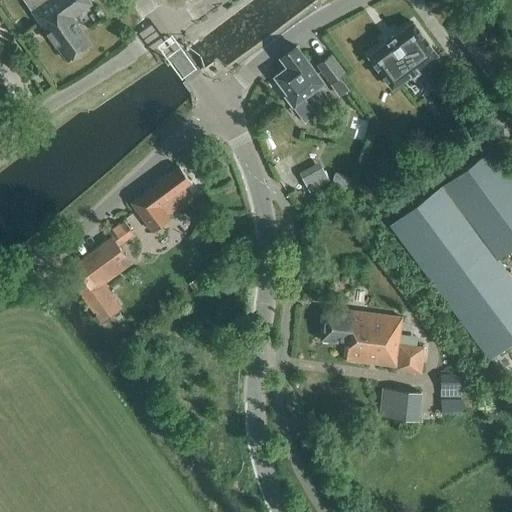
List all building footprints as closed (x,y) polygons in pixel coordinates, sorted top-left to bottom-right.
[(23,0),(67,61),(91,44),(71,17),(90,4),(87,0),(23,0)] [(367,56),(378,71),(391,89),(436,56),(413,23),(367,56)] [(303,122),(314,114),(303,98),(322,83),(296,47),(280,59),(286,68),(274,77),(286,95),(284,96),(303,122)] [(338,96),(347,90),(338,78),(344,73),(331,56),(316,66),(338,96)] [(489,357),(511,339),(511,280),(496,259),(511,247),(511,180),(491,151),(389,225),(489,357)] [(331,184),(319,162),(298,173),(310,195),(331,184)] [(190,183),(179,167),(166,176),(165,175),(156,182),(157,183),(147,191),(149,193),(137,202),(144,212),(140,215),(152,231),(169,219),(166,215),(190,197),(183,188),(190,183)] [(76,271),(68,276),(103,324),(124,309),(105,283),(131,264),(112,238),(73,266),(76,271)] [(349,313),(324,310),(320,340),(347,344),(345,360),(395,366),(394,369),(420,372),(423,347),(417,346),(418,338),(399,336),(401,317),(349,311),(349,313)] [(440,374),(439,399),(461,399),(461,374),(440,374)] [(384,386),(382,414),(418,417),(420,388),(384,386)]
